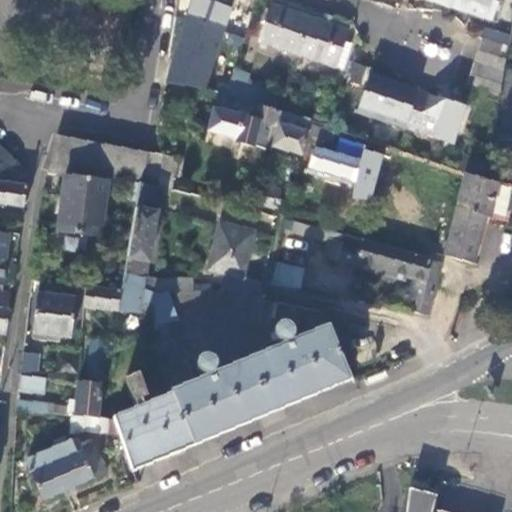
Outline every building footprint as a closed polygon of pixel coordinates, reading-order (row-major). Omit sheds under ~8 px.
[(191,0),(186,18),(222,30),(232,0),(191,0)] [(454,0),(452,6),(491,19),(496,0),(454,0)] [(504,0),(496,0),(491,19),(497,21),(504,0)] [(297,53),(309,17),(271,4),(259,41),(297,53)] [(244,37),(252,15),(239,10),(231,33),(244,37)] [(348,30),(309,17),(297,53),(336,65),(337,64),(345,40),(348,30)] [(222,30),(186,18),(171,63),(172,64),(205,75),(207,76),(222,30)] [(481,36),(477,49),(505,57),(507,48),(507,44),(481,36)] [(350,41),(345,40),(337,64),(342,66),(350,41)] [(477,49),(473,61),(503,70),(505,57),(477,49)] [(473,61),(469,73),(500,83),(503,70),(473,61)] [(202,82),(205,75),(172,64),(170,70),(202,82)] [(234,69),(230,81),(227,91),(232,92),(242,96),(258,103),(275,108),(280,93),(247,82),(249,73),(234,69)] [(469,73),(465,85),(498,95),(500,83),(469,73)] [(405,127),(417,90),(369,74),(357,112),(405,127)] [(202,82),(201,87),(218,90),(227,91),(230,81),(207,76),(205,75),(202,82)] [(266,142),(275,108),(258,103),(242,96),(232,92),(227,91),(218,90),(208,129),(236,137),(235,140),(264,148),(266,142)] [(464,105),(417,90),(405,127),(452,142),(464,105)] [(354,105),(340,100),(331,126),(345,132),(354,105)] [(310,119),(279,109),(275,108),(266,142),(301,152),(310,119)] [(308,135),(327,141),(331,129),(312,123),(308,135)] [(56,134),(48,171),(64,173),(107,178),(138,181),(141,182),(148,152),(56,134)] [(309,165),(355,179),(364,148),(334,137),(329,152),(315,148),(309,165)] [(28,174),(0,146),(0,203),(24,206),(28,174)] [(434,162),(402,151),(389,210),(426,220),(435,186),(458,192),(463,172),(456,170),(434,162)] [(177,157),(148,152),(141,182),(160,187),(170,189),(172,190),(177,157)] [(463,172),(483,178),(486,162),(462,154),(456,170),(463,172)] [(489,216),(490,212),(497,181),(483,178),(463,172),(458,192),(443,254),(472,262),(484,214),(489,216)] [(107,178),(64,173),(58,231),(100,235),(107,178)] [(160,187),(141,182),(138,181),(123,272),(144,275),(145,275),(159,192),(160,187)] [(504,216),(511,184),(497,181),(490,212),(504,216)] [(280,189),(255,182),(255,186),(256,203),(278,209),(280,189)] [(318,227),(295,221),(292,231),(315,238),(318,227)] [(258,295),(262,282),(243,277),(253,230),(219,223),(208,268),(236,275),(232,289),(258,295)] [(435,283),(440,260),(361,239),(318,227),(315,238),(327,241),(341,245),(337,260),(335,265),(354,271),(356,266),(395,277),(396,272),(410,276),(435,283)] [(0,283),(3,284),(9,232),(0,230),(0,283)] [(341,245),(327,241),(323,256),(337,260),(341,245)] [(305,267),(274,261),(269,283),(299,289),(305,267)] [(144,275),(123,272),(120,289),(86,286),(83,307),(138,312),(141,297),(142,287),(141,287),(144,275)] [(145,275),(144,275),(141,287),(142,287),(154,291),(158,293),(167,292),(199,290),(198,284),(193,284),(193,276),(160,277),(145,275)] [(415,302),(414,312),(428,315),(435,283),(410,276),(406,293),(409,300),(415,302)] [(76,285),(38,281),(33,333),(70,337),(76,285)] [(154,298),(154,291),(142,287),(141,297),(154,298)] [(260,295),(258,295),(232,289),(199,290),(167,292),(176,320),(156,327),(146,331),(171,393),(191,440),(286,400),(290,402),(306,395),(305,392),(347,373),(321,311),(260,298),(260,295)] [(0,306),(7,308),(9,291),(0,290),(0,306)] [(176,320),(167,292),(158,293),(154,291),(154,298),(156,327),(176,320)] [(9,308),(7,308),(0,306),(0,331),(6,332),(9,308)] [(23,353),(21,375),(35,376),(38,354),(23,353)] [(21,375),(19,389),(43,392),(45,377),(35,376),(21,375)] [(131,467),(191,442),(191,440),(171,393),(143,404),(140,397),(145,396),(137,375),(125,380),(135,408),(114,416),(114,419),(119,432),(131,467)] [(18,400),(17,410),(79,416),(98,417),(102,383),(77,381),(74,406),(18,400)] [(98,417),(79,416),(78,428),(107,432),(108,418),(98,417)] [(119,432),(114,419),(108,418),(107,432),(119,432)] [(25,460),(42,500),(105,472),(93,445),(81,450),(75,438),(25,460)] [(435,511),(439,496),(413,489),(408,511),(435,511)]
